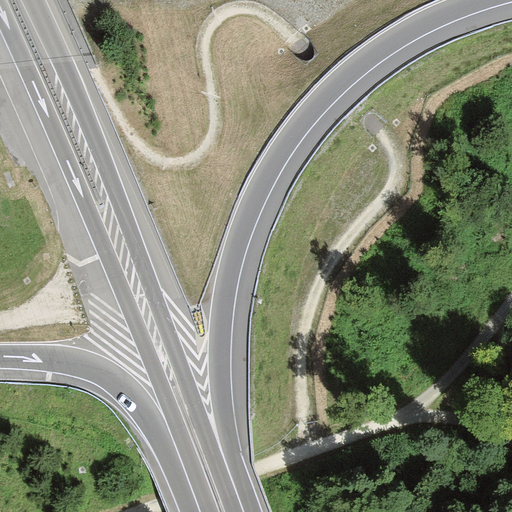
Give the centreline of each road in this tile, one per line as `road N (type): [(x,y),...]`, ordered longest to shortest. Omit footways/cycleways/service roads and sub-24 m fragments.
road 1 (motorway): [(255,511),(220,374),(224,300),(243,226),(290,136),(319,101),(415,26),(479,0)]
road 2 (motorway): [(234,511),(33,0)]
road 3 (motorway): [(0,8),(135,318),(201,511)]
road 4 (motorway): [(0,356),(63,359),(119,382),(153,423),(188,511)]
road 5 (track): [(295,456),(449,418),(511,434)]
road 6 (track): [(402,425),(511,295)]
road 7 (track): [(143,511),(295,456)]
